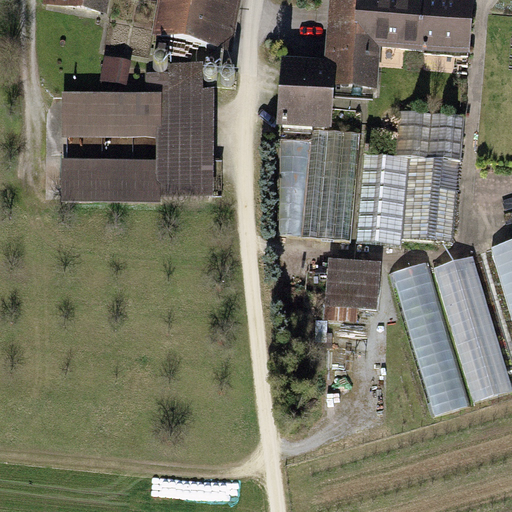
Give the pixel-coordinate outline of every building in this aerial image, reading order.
[(52,0),(51,10),(111,20),(114,0),(144,0),(167,4),(160,46),(236,59),(246,0),(52,0)] [(385,99),(388,57),(392,0),(337,0),(332,67),(290,64),(284,137),(337,140),(340,96),(385,99)] [(392,0),(388,57),(429,60),(433,0),(392,0)] [(481,2),(449,0),(433,0),(429,60),(476,63),(481,2)] [(105,59),(101,82),(129,88),(133,65),(105,59)] [(149,77),(149,100),(163,100),(162,144),(162,166),(67,166),(67,208),(166,208),(166,201),(219,201),(220,94),(241,94),(241,70),(166,69),(166,77),(149,77)] [(67,144),(162,144),(163,100),(149,100),(68,99),(67,144)] [(405,117),(401,163),(367,160),(359,247),(405,251),(406,244),(460,248),(464,196),(446,195),(449,167),(467,169),(471,122),(405,117)] [(314,148),(306,246),(356,250),(365,145),(315,141),(314,148)] [(278,243),(306,246),(314,148),(286,146),(278,243)] [(511,309),(511,249),(496,254),(511,309)] [(476,405),(511,394),(511,375),(478,260),(438,272),(476,405)] [(385,266),(332,264),(329,329),(361,331),(362,315),(383,316),(385,266)] [(438,417),(472,408),(430,265),(397,274),(438,417)]
